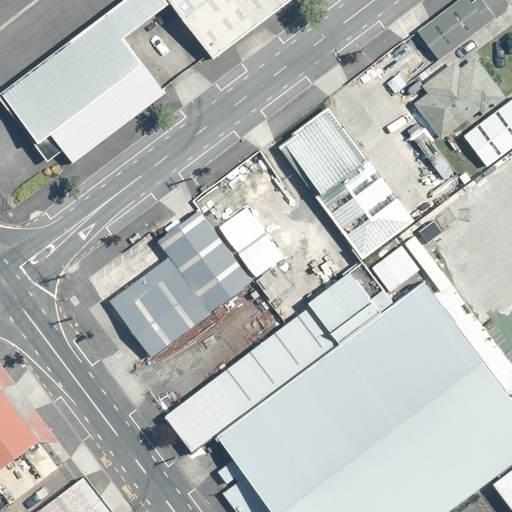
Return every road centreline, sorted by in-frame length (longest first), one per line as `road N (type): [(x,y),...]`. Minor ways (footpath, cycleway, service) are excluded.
road 1 (unclassified): [(1,280),(372,0)]
road 2 (unclassified): [(1,280),(173,511)]
